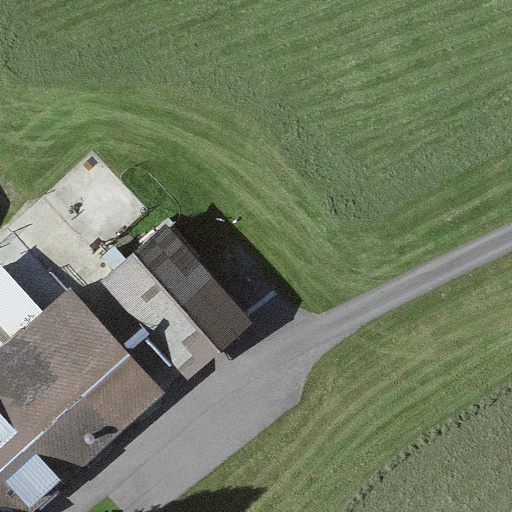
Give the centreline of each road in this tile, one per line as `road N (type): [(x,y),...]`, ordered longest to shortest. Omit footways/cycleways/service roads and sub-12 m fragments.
road 1 (track): [(511,246),(293,352),(67,511)]
road 2 (track): [(0,179),(46,234),(104,270),(163,228),(184,234),(293,352)]
